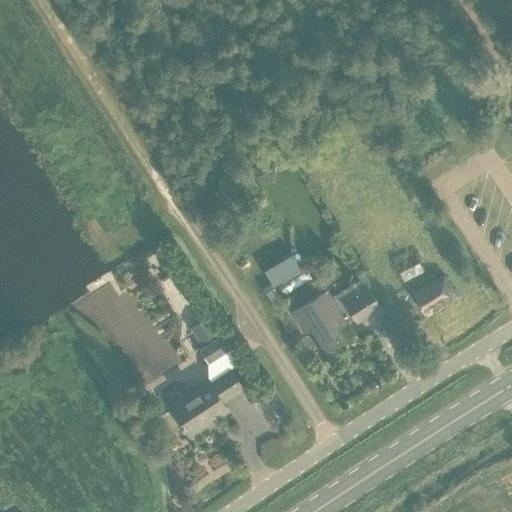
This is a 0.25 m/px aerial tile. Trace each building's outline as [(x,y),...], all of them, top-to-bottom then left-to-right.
[(293,163),(286,151),(276,157),(284,169),(293,163)] [(257,161),(253,178),(272,182),(275,165),(257,161)] [(511,245),(510,244),(507,248),(503,244),(495,254),(505,261),(511,253),(511,245)] [(396,274),(405,287),(425,273),(416,260),(396,274)] [(413,294),(426,315),(458,296),(445,275),(413,294)] [(308,323),(325,350),(353,333),(346,322),(354,317),(357,322),(381,307),(369,287),(345,302),(350,311),(342,316),(326,290),(291,312),(301,328),(308,323)] [(179,325),(190,322),(185,299),(174,301),(179,325)] [(217,340),(203,317),(188,326),(203,349),(210,344),(217,340)] [(203,349),(200,350),(208,363),(233,346),(226,334),(217,340),(210,344),(203,349)] [(231,368),(171,408),(154,418),(166,435),(182,425),(189,435),(228,410),(223,401),(244,388),(231,368)] [(265,397),(253,403),(265,425),(276,419),(265,397)]
